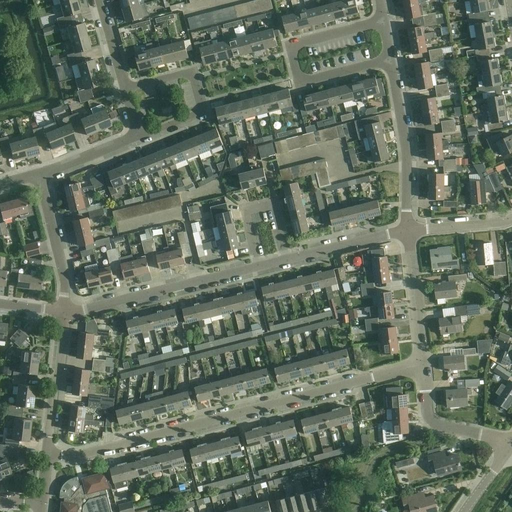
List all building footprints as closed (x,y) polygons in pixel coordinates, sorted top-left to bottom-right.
[(58,24),(71,20),(69,15),(80,12),(76,0),(74,0),(60,4),(63,17),(56,19),(58,24)] [(120,0),(123,10),(140,5),(138,0),(120,0)] [(255,13),(261,12),(257,0),(252,1),(255,13)] [(257,0),(261,12),(267,10),(264,0),(257,0)] [(264,0),(267,10),(273,9),(270,0),(264,0)] [(363,4),(362,0),(342,0),(342,1),(346,16),(359,13),(357,5),(363,4)] [(469,20),(483,17),(482,11),(489,10),(487,1),(486,0),(472,0),(470,0),(470,1),(472,13),(468,14),(469,20)] [(249,15),(255,13),(252,1),(246,3),(249,15)] [(334,19),(346,16),(342,1),(330,4),(334,19)] [(140,5),(123,10),(126,22),(143,17),(149,15),(146,3),(140,5)] [(244,16),(249,15),(246,3),(240,4),(244,16)] [(419,4),(404,6),(406,18),(421,16),(419,9),(427,7),(426,3),(419,4)] [(238,18),(244,16),(240,4),(235,6),(238,18)] [(322,22),(334,19),(330,4),(318,7),(322,22)] [(232,19),(238,18),(235,6),(229,8),(232,19)] [(310,25),(322,22),(318,7),(306,10),(310,25)] [(226,21),(232,19),(229,8),(223,9),(226,21)] [(220,22),(226,21),(223,9),(217,11),(220,22)] [(298,29),(310,25),(306,10),(294,14),(298,29)] [(214,24),(220,22),(217,11),(211,12),(214,24)] [(208,25),(214,24),(211,12),(205,14),(208,25)] [(423,21),(436,19),(435,13),(422,15),(423,21)] [(205,14),(199,15),(202,27),(208,25),(205,14)] [(286,32),(298,29),(294,14),(278,18),(281,27),(284,26),(286,32)] [(199,15),(194,17),(197,28),(202,27),(199,15)] [(194,17),(188,18),(191,30),(197,28),(194,17)] [(477,37),(492,35),(491,31),(492,31),(491,22),(484,23),(483,17),(469,20),(470,26),(475,25),(477,37)] [(436,19),(423,21),(424,27),(437,25),(436,19)] [(70,40),(87,36),(83,23),(73,26),(71,20),(58,24),(59,30),(66,28),(70,40)] [(136,28),(142,27),(140,23),(131,25),(132,29),(129,30),(130,33),(130,34),(130,37),(131,37),(133,44),(137,43),(135,38),(134,36),(135,36),(134,32),(136,31),(136,28)] [(273,29),(266,30),(265,25),(259,27),(265,49),(277,46),(275,36),(279,35),(277,29),(273,30),(273,29)] [(253,52),(265,49),(259,27),(260,32),(248,35),(253,52)] [(434,32),(424,34),(423,27),(408,30),(410,42),(430,38),(435,37),(434,32)] [(229,36),(223,38),(224,42),(229,58),(241,55),(236,38),(235,34),(229,36)] [(241,55),(253,52),(248,35),(236,38),(241,55)] [(475,50),(466,51),(467,58),(471,57),(476,56),(483,55),(489,54),(488,48),(495,47),(494,38),(493,38),(492,35),(477,37),(479,50),(475,50)] [(68,61),(81,57),(80,51),(90,48),(87,36),(70,40),(73,53),(66,55),(68,61)] [(427,52),(426,44),(431,43),(430,38),(410,42),(413,54),(427,52)] [(205,65),(217,62),(211,39),(199,42),(199,41),(194,42),(197,54),(201,53),(205,65)] [(217,62),(229,58),(224,42),(218,43),(217,39),(211,41),(211,39),(217,62)] [(172,44),(176,61),(188,58),(184,41),(172,44)] [(160,47),(153,49),(152,43),(146,44),(148,50),(152,67),(164,64),(160,47)] [(164,64),(176,61),(172,44),(160,47),(164,64)] [(429,57),(442,54),(445,54),(444,48),(441,48),(441,49),(428,51),(429,57)] [(140,70),(152,67),(148,50),(135,53),(140,70)] [(430,63),(443,60),(442,54),(429,57),(430,63)] [(483,74),(498,71),(498,68),(499,68),(497,59),(490,60),(489,54),(476,56),(477,63),(481,62),(483,74)] [(80,77),(97,72),(93,59),(83,62),(81,57),(68,61),(70,66),(77,64),(80,77)] [(435,69),(430,70),(429,63),(415,65),(417,77),(431,75),(436,74),(435,69)] [(62,66),(55,67),(57,74),(64,72),(62,66)] [(482,93),(496,91),(495,85),(501,84),(500,75),(499,75),(498,71),(483,74),(485,86),(481,87),(482,93)] [(78,97),(92,93),(90,88),(100,85),(97,72),(80,77),(84,89),(77,91),(78,97)] [(433,87),(431,75),(417,77),(419,90),(433,87)] [(376,78),(363,81),(365,87),(367,96),(374,94),(375,98),(385,95),(381,78),(376,79),(376,78)] [(363,81),(351,84),(355,99),(356,102),(362,101),(363,104),(369,102),(367,96),(365,87),(363,81)] [(343,102),(355,99),(351,84),(339,87),(343,102)] [(436,92),(448,90),(447,84),(435,87),(436,92)] [(331,105),(343,102),(339,87),(327,90),(331,105)] [(288,89),(276,92),(281,109),(293,106),(288,89)] [(319,108),(331,105),(327,90),(315,93),(319,108)] [(437,98),(449,96),(448,90),(436,92),(437,98)] [(482,112),(483,112),(505,108),(504,105),(505,105),(503,96),(497,97),(496,91),(482,93),(483,99),(487,99),(488,105),(481,106),(482,112)] [(268,112),(281,109),(276,92),(264,95),(268,112)] [(92,93),(78,97),(80,103),(93,99),(92,93)] [(307,112),(319,108),(315,93),(303,97),(304,103),(299,104),(302,116),(308,114),(307,112)] [(256,115),(268,112),(264,95),(252,98),(256,115)] [(244,118),(256,115),(252,98),(240,101),(244,118)] [(423,113),(437,110),(435,98),(421,100),(423,113)] [(232,121),(244,118),(240,101),(228,105),(232,121)] [(111,126),(104,109),(103,105),(101,104),(90,109),(92,114),(99,131),(111,126)] [(220,125),(232,121),(228,105),(216,108),(220,125)] [(489,132),(488,130),(502,128),(501,122),(508,121),(506,112),(505,112),(505,108),(483,112),(485,124),(484,125),(484,127),(480,128),(481,134),(489,132)] [(115,109),(107,113),(110,119),(118,116),(115,109)] [(437,110),(423,113),(425,125),(439,123),(437,110)] [(99,131),(92,114),(80,119),(77,112),(72,115),(77,127),(82,125),(87,135),(99,131)] [(72,130),(77,127),(72,115),(61,119),(64,126),(57,129),(64,145),(76,140),(72,130)] [(361,120),(355,121),(356,127),(365,125),(367,131),(358,133),(359,140),(363,139),(368,137),(368,138),(383,134),(380,122),(378,116),(361,120)] [(339,138),(345,136),(342,125),(336,126),(339,138)] [(455,132),(459,131),(459,125),(455,126),(442,127),(443,134),(455,132)] [(334,139),(339,138),(336,126),(331,128),(334,139)] [(64,145),(57,129),(45,133),(43,127),(38,128),(41,141),(47,140),(51,150),(64,145)] [(477,127),(467,129),(468,136),(478,134),(477,127)] [(36,143),(41,141),(38,128),(32,130),(34,137),(21,140),(26,157),(39,154),(36,143)] [(204,133),(211,149),(223,145),(216,128),(204,133)] [(328,141),(334,139),(331,128),(325,129),(328,141)] [(325,129),(319,130),(323,142),(328,141),(325,129)] [(317,144),(323,142),(319,130),(314,132),(317,144)] [(311,145),(317,144),(314,132),(308,133),(311,145)] [(213,155),(211,149),(204,133),(192,138),(199,154),(201,160),(213,155)] [(306,147),(311,145),(308,133),(303,135),(306,147)] [(448,141),(441,141),(441,133),(426,135),(427,147),(448,145),(448,141)] [(499,148),(502,156),(511,151),(511,134),(504,139),(501,133),(486,139),(491,150),(499,148)] [(371,150),(386,146),(383,134),(368,138),(371,150)] [(300,148),(306,147),(303,135),(297,136),(300,148)] [(239,148),(238,144),(236,136),(229,138),(231,146),(229,146),(230,150),(239,148)] [(294,150),(300,148),(297,136),(291,138),(294,150)] [(26,157),(21,140),(9,144),(7,137),(1,138),(5,152),(10,150),(13,161),(26,157)] [(187,159),(199,154),(192,138),(180,143),(187,159)] [(289,151),(294,150),(291,138),(286,139),(289,151)] [(283,152),(289,151),(286,139),(280,141),(283,152)] [(278,154),(283,152),(280,141),(274,142),(278,154)] [(175,164),(187,159),(180,143),(168,148),(175,164)] [(261,157),(275,154),(272,143),(258,146),(261,157)] [(443,160),(442,151),(449,150),(448,145),(427,147),(428,160),(439,159),(439,166),(443,166),(456,166),(455,160),(443,160)] [(367,158),(368,164),(389,159),(386,146),(371,150),(373,157),(367,158)] [(177,168),(175,164),(168,148),(156,153),(163,169),(170,166),(172,171),(177,168)] [(230,154),(229,159),(231,168),(236,166),(235,160),(234,158),(239,157),(237,152),(233,153),(230,154)] [(165,175),(163,169),(156,153),(144,157),(151,174),(157,171),(160,178),(165,175)] [(352,165),(358,163),(355,154),(350,155),(352,165)] [(139,178),(151,174),(144,157),(132,162),(139,178)] [(314,162),(314,165),(316,171),(327,168),(325,159),(314,162)] [(127,183),(139,178),(132,162),(120,167),(127,183)] [(316,171),(314,165),(314,162),(308,163),(310,175),(316,174),(316,171)] [(305,177),(310,175),(308,163),(302,165),(305,177)] [(263,168),(256,170),(255,164),(249,165),(251,172),(254,187),(267,184),(263,168)] [(495,192),(486,170),(483,164),(473,165),(480,177),(481,181),(467,182),(467,191),(470,190),(471,205),(481,204),(486,203),(486,193),(495,192)] [(299,178),(305,177),(302,165),(296,166),(299,178)] [(293,179),(299,178),(296,166),(291,168),(293,179)] [(115,188),(127,183),(120,167),(108,172),(110,177),(105,179),(111,195),(117,193),(115,188)] [(495,172),(492,167),(486,170),(495,192),(503,188),(495,172)] [(288,181),(293,179),(291,168),(285,169),(288,181)] [(316,177),(328,173),(327,168),(316,171),(316,174),(316,177)] [(282,182),(288,181),(285,169),(279,170),(282,182)] [(217,174),(214,175),(212,170),(206,173),(208,178),(210,181),(218,178),(217,174)] [(242,190),(254,187),(251,172),(238,175),(242,190)] [(318,182),(330,179),(328,173),(316,177),(318,182)] [(450,186),(444,186),(444,174),(429,174),(429,187),(450,187),(450,186)] [(95,189),(105,185),(101,175),(90,179),(93,186),(94,189),(95,189)] [(202,186),(210,181),(208,178),(200,182),(202,186)] [(318,182),(319,188),(331,185),(330,179),(318,182)] [(196,189),(194,186),(192,182),(186,185),(184,186),(185,190),(188,190),(188,189),(190,192),(196,189)] [(303,188),(299,189),(297,182),(283,186),(286,198),(300,194),(304,194),(303,188)] [(80,183),(65,186),(68,199),(87,194),(95,192),(95,189),(94,189),(93,186),(81,188),(80,183)] [(335,184),(325,187),(326,191),(327,191),(329,197),(338,194),(336,189),(335,184)] [(444,199),(444,192),(450,192),(450,187),(429,187),(429,199),(444,199)] [(87,194),(68,199),(68,200),(71,211),(78,209),(79,214),(89,212),(103,209),(103,208),(102,203),(90,206),(89,200),(87,194)] [(286,198),(284,198),(285,203),(287,203),(289,210),(303,206),(300,194),(286,198)] [(24,198),(11,201),(15,217),(19,216),(21,221),(34,217),(31,206),(27,207),(24,198)] [(377,200),(365,203),(369,218),(369,220),(374,218),(373,217),(381,215),(377,200)] [(0,208),(3,220),(15,217),(11,201),(0,204),(0,208)] [(357,221),(369,218),(365,203),(353,206),(357,221)] [(217,221),(212,222),(213,228),(219,227),(234,223),(231,211),(228,212),(226,205),(215,208),(216,214),(216,215),(217,221)] [(292,221),(306,218),(303,206),(289,210),(292,221)] [(353,206),(341,209),(345,225),(350,224),(349,222),(357,221),(353,206)] [(104,214),(108,213),(106,207),(103,208),(103,209),(89,212),(90,218),(104,214)] [(341,209),(329,212),(333,227),(340,225),(341,227),(345,225),(341,209)] [(112,211),(113,215),(115,222),(120,221),(118,210),(112,211)] [(190,221),(202,218),(200,212),(189,215),(190,221)] [(76,234),(91,230),(88,218),(73,221),(76,234)] [(306,218),(292,221),(290,222),(291,227),(293,226),(295,234),(309,230),(306,218)] [(155,232),(162,231),(161,223),(153,224),(155,232)] [(222,239),(237,235),(234,223),(219,227),(222,239)] [(40,229),(32,231),(34,239),(42,237),(40,229)] [(156,251),(153,239),(151,229),(145,230),(146,233),(151,252),(156,251)] [(109,238),(94,241),(91,230),(76,234),(79,246),(86,244),(87,250),(93,248),(111,244),(109,239),(109,238)] [(186,244),(186,243),(189,242),(186,231),(183,232),(183,231),(177,233),(180,245),(186,244)] [(201,238),(199,231),(193,233),(196,245),(202,243),(201,238)] [(145,254),(151,252),(146,233),(140,235),(145,254)] [(237,235),(222,239),(225,251),(226,251),(232,249),(240,248),(237,235)] [(110,239),(109,239),(111,244),(112,249),(117,248),(116,242),(125,240),(123,236),(110,239)] [(211,241),(202,243),(204,249),(204,250),(213,248),(211,241)] [(39,254),(36,242),(23,246),(26,257),(39,254)] [(204,250),(204,249),(202,243),(196,245),(199,258),(205,256),(205,255),(204,250)] [(492,243),(476,245),(478,265),(494,263),(493,262),(492,243)] [(103,269),(98,270),(102,284),(114,281),(112,272),(117,270),(112,249),(111,244),(106,245),(107,250),(106,250),(110,265),(102,267),(103,269)] [(169,252),(173,267),(185,264),(181,247),(173,249),(173,251),(169,252)] [(452,261),(451,260),(450,247),(443,248),(443,249),(431,250),(433,269),(452,266),(453,269),(460,268),(459,260),(452,261)] [(93,248),(87,250),(80,251),(82,257),(94,254),(93,248)] [(129,260),(121,262),(117,248),(112,249),(117,270),(123,269),(125,278),(137,275),(134,261),(129,262),(129,260)] [(232,249),(226,251),(228,259),(234,257),(232,249)] [(382,250),(363,253),(366,272),(388,269),(387,256),(383,257),(382,250)] [(173,267),(169,252),(165,253),(165,251),(157,253),(161,270),(173,267)] [(134,261),(137,275),(149,272),(145,256),(137,258),(138,260),(134,261)] [(35,277),(35,271),(36,266),(40,267),(41,260),(28,259),(28,265),(31,265),(28,289),(40,290),(42,277),(35,277)] [(507,275),(505,261),(493,262),(494,263),(495,276),(507,275)] [(98,270),(96,264),(85,267),(86,271),(85,271),(89,287),(102,284),(98,270)] [(9,276),(9,281),(17,282),(16,287),(28,289),(30,276),(31,265),(28,265),(26,265),(26,270),(25,270),(24,275),(18,274),(18,269),(10,268),(9,276)] [(338,268),(341,281),(346,279),(343,267),(338,268)] [(366,277),(375,276),(376,283),(390,281),(388,269),(366,272),(366,277)] [(334,299),(331,285),(337,284),(334,270),(321,273),(325,287),(331,311),(332,316),(337,314),(336,309),(333,299),(334,299)] [(317,274),(310,276),(313,290),(325,287),(321,273),(321,271),(316,272),(317,274)] [(455,282),(467,280),(466,274),(454,276),(448,276),(449,282),(435,284),(437,299),(438,304),(445,303),(445,298),(457,297),(455,282)] [(297,277),(298,279),(301,293),(313,290),(310,276),(302,278),(302,276),(297,277)] [(293,280),(286,282),(290,296),(301,293),(298,279),(297,277),(293,278),(293,280)] [(273,283),(274,285),(278,299),(290,296),(286,282),(279,283),(278,282),(273,283)] [(349,282),(342,284),(344,292),(351,290),(349,282)] [(278,299),(274,285),(273,283),(269,284),(269,286),(262,288),(265,302),(278,299)] [(253,313),(251,307),(258,306),(255,292),(242,294),(247,314),(253,313)] [(378,306),(393,304),(391,292),(377,293),(378,306)] [(238,296),(230,297),(234,311),(241,310),(242,315),(247,314),(242,294),(242,293),(237,294),(238,296)] [(218,298),(218,300),(222,314),(234,311),(230,297),(223,299),(223,297),(218,298)] [(214,301),(207,303),(210,317),(222,314),(218,300),(218,298),(213,300),(214,301)] [(194,304),(195,306),(200,327),(205,326),(204,319),(210,317),(207,303),(200,305),(199,303),(194,304)] [(200,327),(195,306),(194,304),(190,305),(190,307),(183,309),(186,323),(198,320),(200,327)] [(370,317),(380,316),(380,318),(394,317),(393,304),(378,306),(366,307),(367,313),(369,312),(370,317)] [(461,317),(471,315),(481,314),(480,304),(455,307),(456,317),(439,319),(441,335),(463,332),(461,317)] [(324,312),(319,314),(321,319),(332,316),(331,311),(330,307),(324,309),(324,312)] [(162,310),(162,312),(166,326),(178,323),(174,309),(167,311),(166,309),(162,310)] [(158,313),(150,315),(154,329),(166,326),(162,312),(162,310),(157,311),(158,313)] [(309,322),(308,317),(306,312),(306,313),(307,317),(296,320),(297,325),(309,322)] [(148,331),(154,329),(150,315),(138,318),(142,332),(145,343),(150,342),(148,331)] [(142,332),(138,318),(138,316),(133,317),(134,319),(126,321),(130,335),(142,332)] [(284,323),(274,326),(273,322),(269,323),(271,332),(275,330),(285,328),(284,323)] [(383,341),(397,340),(396,327),(381,329),(383,341)] [(14,343),(23,332),(19,328),(9,339),(11,340),(9,343),(12,345),(14,343)] [(23,332),(14,343),(18,347),(28,336),(23,332)] [(510,337),(500,333),(496,332),(494,337),(498,338),(497,339),(508,343),(510,337)] [(78,345),(93,347),(94,334),(80,333),(78,345)] [(270,341),(280,339),(279,334),(269,337),(265,338),(267,346),(271,345),(270,341)] [(216,341),(214,341),(213,335),(208,337),(209,342),(204,344),(206,348),(217,345),(216,341)] [(493,339),(477,341),(478,354),(489,353),(493,339)] [(397,340),(383,341),(384,354),(399,352),(397,340)] [(236,350),(248,347),(247,342),(235,345),(236,350)] [(360,348),(359,344),(353,345),(353,349),(354,349),(356,361),(361,361),(360,348)] [(91,360),(93,347),(78,345),(77,358),(91,360)] [(505,351),(501,363),(509,366),(511,360),(511,345),(510,345),(508,352),(505,351)] [(464,355),(476,354),(475,348),(463,350),(464,355),(444,357),(446,371),(465,369),(464,355)] [(339,369),(343,367),(343,366),(351,364),(347,349),(334,353),(338,367),(339,369)] [(20,362),(37,364),(39,353),(21,351),(20,362)] [(201,359),(213,356),(211,351),(199,354),(201,359)] [(339,369),(338,367),(334,353),(322,356),(326,370),(334,368),(334,370),(339,369)] [(319,372),(326,370),(322,356),(310,359),(314,373),(315,375),(319,374),(319,372)] [(93,360),(93,365),(105,367),(105,366),(107,366),(113,367),(115,367),(116,358),(106,357),(106,361),(93,360)] [(291,381),(296,380),(295,378),(302,376),(299,362),(292,364),(291,357),(285,358),(287,365),(291,381)] [(314,373),(310,359),(299,362),(302,376),(314,373)] [(36,374),(37,364),(20,362),(19,369),(13,368),(13,372),(12,378),(26,379),(26,373),(36,374)] [(275,368),(279,383),(286,381),(286,383),(291,381),(287,365),(275,368)] [(493,371),(507,381),(511,374),(498,365),(493,371)] [(259,388),(258,386),(254,372),(253,367),(248,368),(249,373),(242,375),(246,389),(254,387),(254,389),(259,388)] [(74,382),(89,383),(90,371),(75,369),(74,382)] [(254,372),(258,386),(259,388),(263,387),(263,385),(270,383),(266,369),(254,372)] [(239,391),(246,389),(242,375),(231,378),(235,392),(235,394),(240,393),(239,391)] [(25,385),(26,379),(12,378),(11,384),(18,384),(16,395),(34,397),(35,386),(25,385)] [(206,379),(207,384),(211,399),(223,396),(219,381),(212,383),(211,378),(206,379)] [(235,392),(231,378),(219,381),(223,396),(235,392)] [(501,384),(495,393),(499,396),(496,402),(507,409),(511,401),(511,382),(510,381),(506,387),(501,384)] [(87,396),(89,383),(74,382),(73,394),(87,396)] [(211,399),(207,384),(195,387),(199,402),(211,399)] [(390,396),(387,396),(387,409),(392,409),(407,408),(406,395),(400,395),(400,389),(390,390),(390,396)] [(472,389),(447,391),(448,407),(468,405),(467,395),(472,395),(472,389)] [(188,392),(179,394),(178,390),(174,391),(179,409),(180,411),(184,409),(184,408),(191,406),(188,392)] [(156,415),(167,412),(164,398),(162,391),(150,394),(156,415)] [(156,417),(156,415),(150,394),(145,396),(147,402),(140,404),(144,418),(151,416),(152,418),(156,417)] [(32,408),(34,397),(16,395),(15,406),(9,405),(8,411),(22,413),(23,407),(32,408)] [(175,395),(164,398),(167,412),(179,409),(175,395)] [(140,404),(134,406),(132,399),(128,400),(128,405),(128,407),(132,421),(144,418),(140,404)] [(370,401),(364,403),(368,417),(374,416),(370,401)] [(114,405),(101,403),(89,402),(88,408),(113,410),(114,405)] [(364,403),(359,405),(363,419),(368,417),(364,403)] [(72,406),(70,418),(84,420),(93,421),(94,415),(85,414),(86,407),(72,406)] [(120,424),(127,423),(128,424),(132,423),(132,421),(128,407),(116,411),(120,424)] [(337,409),(341,425),(353,422),(349,407),(342,409),(341,408),(337,409)] [(393,421),(408,420),(407,408),(392,409),(393,421)] [(325,414),(329,428),(341,425),(337,409),(332,410),(333,412),(325,414)] [(21,419),(22,413),(8,411),(7,417),(14,418),(13,429),(30,431),(31,420),(21,419)] [(324,435),(323,430),(329,428),(325,414),(313,417),(317,431),(319,436),(324,435)] [(317,431),(313,417),(301,420),(305,434),(317,431)] [(103,426),(104,422),(93,421),(84,420),(70,418),(68,431),(83,432),(84,424),(103,426)] [(281,424),(285,438),(297,435),(293,420),(281,424)] [(403,440),(402,433),(409,433),(408,420),(393,421),(384,422),(386,445),(403,440)] [(276,425),(269,427),(273,441),(285,438),(281,424),(280,422),(276,423),(276,425)] [(261,429),(261,427),(256,428),(261,444),(273,441),(269,427),(261,429)] [(249,447),(261,444),(256,428),(252,429),(252,431),(245,433),(249,447)] [(5,439),(4,445),(18,446),(19,440),(28,442),(30,431),(13,429),(12,435),(6,434),(5,439)] [(238,437),(230,439),(230,437),(225,439),(229,455),(241,451),(244,450),(243,446),(240,447),(238,437)] [(225,439),(220,440),(221,442),(214,444),(218,458),(229,455),(225,439)] [(206,446),(206,444),(201,445),(206,461),(218,458),(214,444),(206,446)] [(206,461),(201,445),(197,446),(197,448),(190,450),(194,464),(206,461)] [(335,451),(333,452),(332,447),(322,450),(323,454),(325,459),(336,456),(335,451)] [(336,456),(349,453),(347,448),(335,451),(336,456)] [(169,452),(169,453),(175,473),(174,467),(186,464),(182,450),(174,452),(173,450),(169,452)] [(451,473),(461,470),(459,463),(458,463),(456,455),(445,458),(443,452),(428,456),(430,463),(434,461),(438,474),(450,471),(451,473)] [(170,475),(175,473),(169,453),(157,456),(161,471),(168,469),(170,475)] [(145,458),(150,474),(161,471),(157,456),(151,458),(150,456),(145,458)] [(0,460),(0,474),(2,478),(12,474),(6,458),(0,460)] [(134,463),(138,477),(150,474),(145,458),(141,459),(141,461),(134,463)] [(303,465),(302,464),(308,463),(306,459),(291,463),(293,468),(303,465)] [(127,463),(122,464),(126,480),(138,477),(134,463),(127,464),(127,463)] [(118,467),(110,469),(114,482),(116,489),(128,486),(126,480),(123,466),(122,464),(117,465),(118,467)] [(235,478),(233,478),(231,472),(225,473),(227,480),(224,481),(225,485),(237,482),(235,478)] [(60,493),(59,497),(61,498),(62,498),(64,498),(64,503),(62,503),(60,511),(111,511),(106,489),(109,488),(108,484),(105,473),(98,475),(87,478),(83,479),(84,485),(79,486),(77,477),(73,478),(70,479),(67,481),(65,483),(63,485),(62,487),(60,490),(60,493)] [(212,484),(203,486),(202,483),(197,484),(199,492),(204,491),(213,488),(212,484)] [(315,491),(320,509),(330,506),(326,488),(315,491)] [(310,511),(320,509),(315,491),(305,493),(310,511)] [(299,511),(306,511),(310,511),(305,493),(296,496),(299,511)] [(411,511),(435,511),(437,511),(433,497),(421,500),(419,494),(403,498),(405,507),(410,506),(411,511)] [(289,511),(299,511),(296,496),(286,498),(289,511)] [(145,506),(157,503),(156,498),(144,501),(145,506)] [(278,511),(289,511),(286,498),(276,501),(278,511)] [(134,509),(145,506),(144,501),(133,504),(134,509)] [(258,504),(260,511),(270,511),(268,501),(258,504)] [(132,502),(119,506),(120,511),(134,511),(134,509),(133,504),(132,502)]
